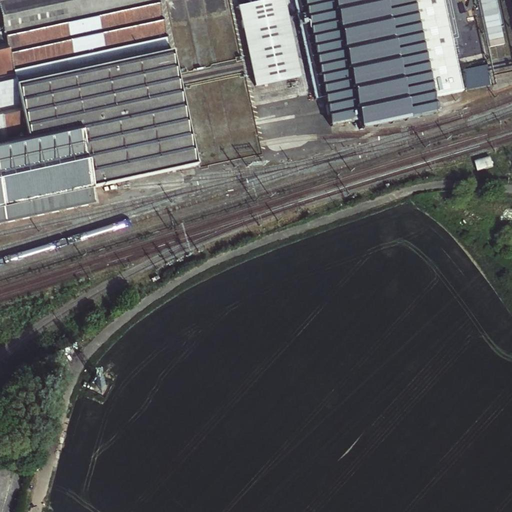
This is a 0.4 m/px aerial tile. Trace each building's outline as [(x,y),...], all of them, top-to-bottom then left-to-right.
[(0,0),(0,25),(1,31),(0,31),(0,225),(92,206),(92,203),(89,190),(93,189),(193,168),(157,0),(0,0)] [(272,0),(238,7),(254,86),(299,76),(283,0),(272,0)] [(314,101),(323,99),(301,0),(292,0),(302,44),(314,101)] [(301,0),(323,99),(329,127),(357,121),(359,130),(435,113),(432,98),(411,0),(301,0)] [(411,0),(432,98),(461,92),(449,38),(441,0),(411,0)] [(486,66),(462,70),(466,90),(490,85),(486,66)]
